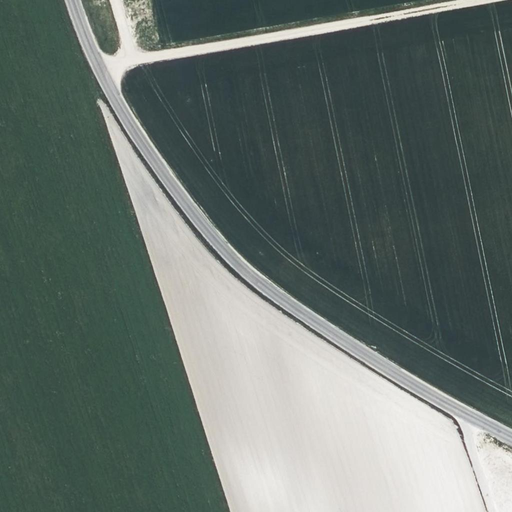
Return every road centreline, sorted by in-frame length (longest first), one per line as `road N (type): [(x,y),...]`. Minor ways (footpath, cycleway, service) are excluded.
road 1 (unclassified): [(511,439),(309,325),(230,265),(161,177),(105,86),(70,0)]
road 2 (track): [(132,62),(480,0)]
